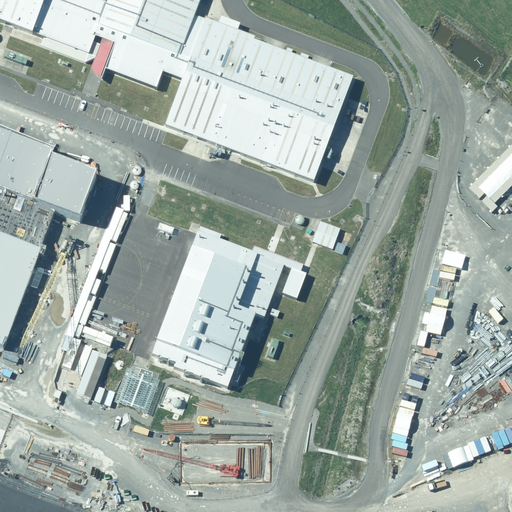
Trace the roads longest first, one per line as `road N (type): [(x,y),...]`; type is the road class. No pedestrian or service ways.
road 1 (track): [(381,0),(424,52),(447,113),(470,258),(434,418),(388,492),(303,504),(228,502),(129,453)]
road 2 (unclassified): [(0,90),(302,202),(329,202),(351,178),(377,108),(375,80),(355,60),(247,20),(233,0)]
road 3 (track): [(380,217),(282,421),(284,476),(312,511)]
